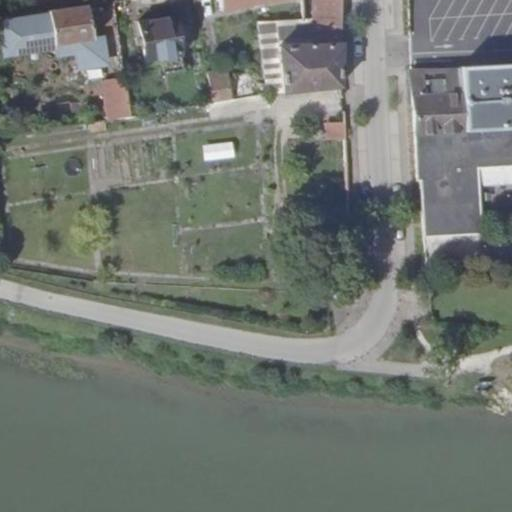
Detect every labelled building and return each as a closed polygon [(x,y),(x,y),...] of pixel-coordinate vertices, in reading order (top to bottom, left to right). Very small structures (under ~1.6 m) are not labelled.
[(303,0),(203,0),(206,14),(303,0)] [(342,0),(303,0),(305,0),(316,0),(316,24),(342,24),(342,0)] [(86,7),(48,14),(48,20),(10,26),(13,53),(52,47),(53,56),(73,53),(73,63),(82,69),(104,67),(101,39),(91,40),(86,7)] [(143,61),(179,56),(173,18),(138,24),(143,61)] [(279,51),(278,24),(261,25),(267,97),(282,95),(279,51)] [(282,95),(341,87),(342,24),(316,24),(315,46),(279,51),(282,95)] [(0,44),(2,54),(13,53),(10,26),(0,28),(0,44)] [(511,61),(411,70),(418,176),(422,176),(427,241),(479,239),(474,172),(511,169),(511,61)] [(206,104),(228,99),(220,68),(199,73),(206,104)] [(267,97),(257,99),(259,112),(268,110),(267,97)] [(257,99),(212,106),(208,106),(210,119),(259,112),(257,99)] [(108,104),(111,121),(127,119),(125,101),(108,104)] [(319,139),(340,140),(340,123),(320,122),(319,139)] [(201,145),(203,162),(235,157),(233,141),(201,145)] [(339,305),(350,296),(353,293),(350,288),(345,283),(331,293),(339,305)]
